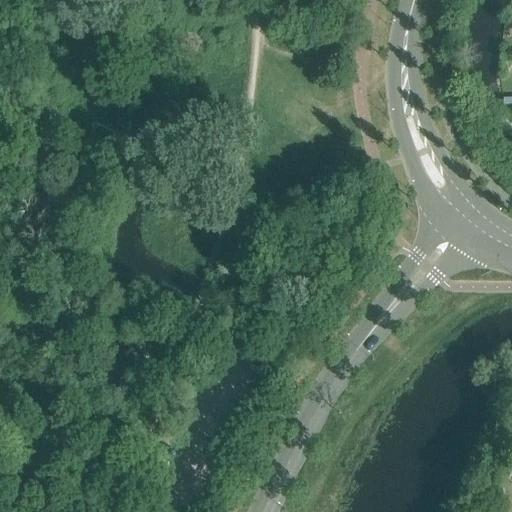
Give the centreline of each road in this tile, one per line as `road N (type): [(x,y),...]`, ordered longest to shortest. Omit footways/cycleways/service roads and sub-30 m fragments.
road 1 (tertiary): [(271,511),(351,360),(468,216)]
road 2 (tertiary): [(468,216),(432,172),(409,120),(403,65),(416,0)]
